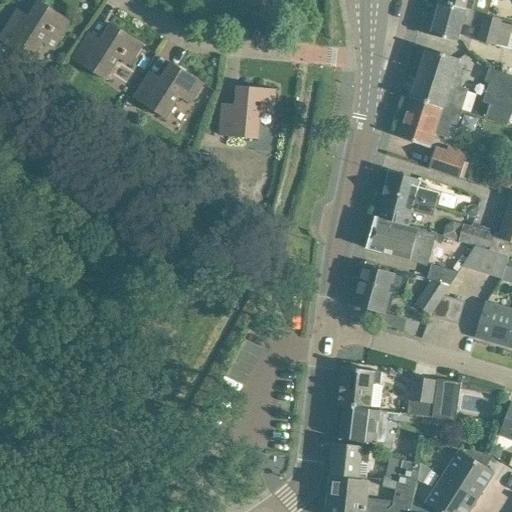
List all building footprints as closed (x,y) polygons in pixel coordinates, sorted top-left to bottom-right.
[(440,0),(440,3),(476,14),(487,16),(491,0),(440,0)] [(58,43),(60,39),(71,23),(39,2),(38,1),(25,22),(16,16),(18,12),(17,11),(0,36),(0,39),(31,60),(47,36),(58,43)] [(476,14),(440,3),(431,36),(450,41),(457,43),(462,24),(482,30),(479,41),(494,46),(495,44),(497,44),(503,21),(487,16),(476,14)] [(89,34),(84,41),(73,59),(106,80),(119,59),(130,66),(143,46),(111,25),(110,24),(97,45),(88,39),(90,35),(89,34)] [(427,49),(411,99),(442,108),(442,109),(460,115),(468,90),(460,88),(463,80),(458,79),(462,65),(458,63),(459,60),(446,55),(427,49)] [(149,73),(145,79),(133,98),(167,119),(180,98),(191,104),(204,85),(172,64),(171,63),(158,84),(148,78),(151,74),(149,73)] [(489,85),(483,104),(490,106),(485,120),(506,127),(511,113),(511,78),(490,70),(485,84),(489,85)] [(219,135),(259,139),(261,113),(273,114),(277,114),(277,121),(295,123),(297,90),(279,88),(279,91),(236,87),(235,111),(225,111),(225,106),(222,106),(219,135)] [(411,99),(399,137),(401,138),(430,148),(434,135),(451,140),(460,115),(442,109),(442,108),(411,99)] [(459,178),(467,153),(449,147),(447,154),(437,151),(434,152),(429,168),(459,178)] [(200,156),(198,175),(214,176),(216,157),(200,156)] [(384,191),(436,205),(439,194),(418,188),(420,180),(389,172),(384,191)] [(381,211),(379,219),(408,226),(412,210),(433,216),(436,205),(384,191),(379,210),(381,211)] [(511,258),(511,191),(500,234),(495,232),(490,252),(495,254),(508,258),(511,258)] [(379,219),(377,218),(368,249),(409,260),(409,262),(427,267),(434,242),(443,245),(445,237),(408,226),(379,219)] [(468,245),(473,225),(472,224),(472,228),(463,225),(459,242),(468,245)] [(478,248),(484,228),(473,225),(468,245),(476,248),(478,248)] [(495,232),(496,231),(484,228),(478,248),(482,249),(490,252),(495,232)] [(482,249),(478,248),(476,248),(461,268),(475,272),(482,249)] [(495,254),(490,252),(482,249),(475,272),(489,275),(495,254)] [(505,269),(508,258),(495,254),(489,275),(502,279),(505,269)] [(433,281),(450,285),(459,273),(431,266),(428,279),(433,281)] [(395,276),(363,267),(352,305),(384,313),(389,295),(403,298),(408,279),(395,276)] [(511,271),(506,269),(503,279),(511,281),(511,271)] [(417,305),(431,315),(450,285),(433,281),(417,305)] [(444,320),(454,299),(444,296),(431,315),(430,317),(444,320)] [(458,324),(464,302),(454,299),(444,320),(458,324)] [(506,346),(507,343),(511,324),(511,309),(487,302),(482,319),(476,338),(478,338),(478,335),(491,339),(490,342),(506,346)] [(369,409),(373,383),(380,384),(382,373),(343,367),(339,406),(344,407),(344,406),(369,409)] [(409,401),(408,414),(432,417),(434,404),(433,404),(433,400),(436,381),(413,377),(410,397),(409,401)] [(434,404),(432,417),(456,421),(458,403),(461,383),(437,380),(435,399),(434,404)] [(511,403),(505,422),(500,435),(511,439),(511,403)] [(388,412),(369,409),(344,406),(344,407),(340,440),(385,445),(386,426),(388,412)] [(368,462),(369,449),(334,445),(331,475),(367,479),(369,462),(368,462)] [(500,447),(495,445),(491,455),(500,459),(502,454),(500,447)] [(458,450),(440,477),(477,501),(495,473),(486,467),(493,457),(490,455),(458,450)] [(409,511),(412,501),(419,466),(402,461),(391,506),(387,510),(364,507),(363,511),(409,511)] [(431,470),(420,462),(417,476),(424,480),(431,470)] [(395,490),(397,480),(385,477),(383,487),(395,490)] [(470,511),(477,501),(440,477),(424,503),(437,511),(470,511)] [(362,511),(367,482),(330,478),(326,511),(362,511)] [(429,511),(412,501),(409,511),(429,511)]
